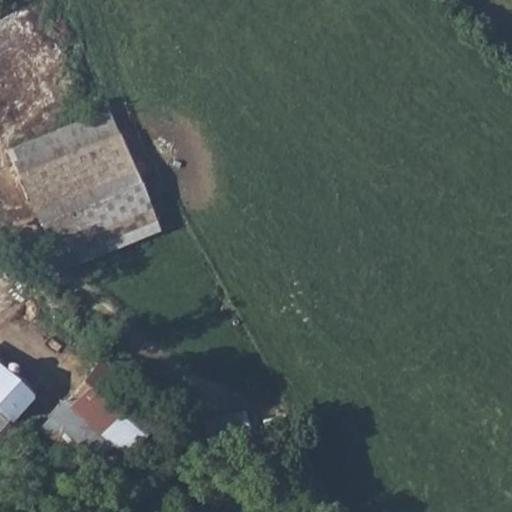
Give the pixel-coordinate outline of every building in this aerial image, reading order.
[(104,107),(17,141),(33,160),(25,169),(114,136),(104,107)] [(25,169),(17,178),(32,216),(129,179),(114,136),(25,169)] [(15,172),(17,178),(25,169),(33,160),(17,141),(5,146),(15,172)] [(0,425),(47,369),(0,329),(0,425)] [(114,332),(108,339),(126,357),(145,380),(158,365),(114,332)] [(126,357),(108,339),(82,371),(125,406),(145,380),(126,357)] [(99,479),(139,435),(77,380),(38,424),(99,479)] [(248,413),(206,415),(208,447),(250,445),(248,413)]
